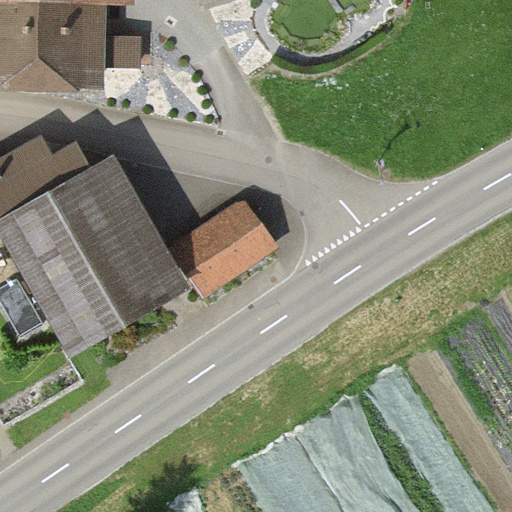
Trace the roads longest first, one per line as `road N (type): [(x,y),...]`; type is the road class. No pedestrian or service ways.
road 1 (tertiary): [(0,511),(384,255)]
road 2 (residential): [(0,114),(88,124),(321,180),(384,255)]
road 3 (tertiary): [(384,255),(511,178)]
